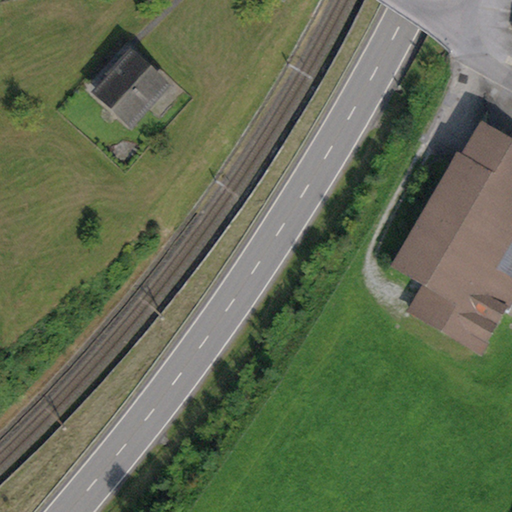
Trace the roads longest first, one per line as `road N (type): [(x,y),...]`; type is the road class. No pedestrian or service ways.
road 1 (primary): [(412,0),(280,230),(206,339),(67,511)]
road 2 (track): [(401,333),(375,249),(432,145)]
